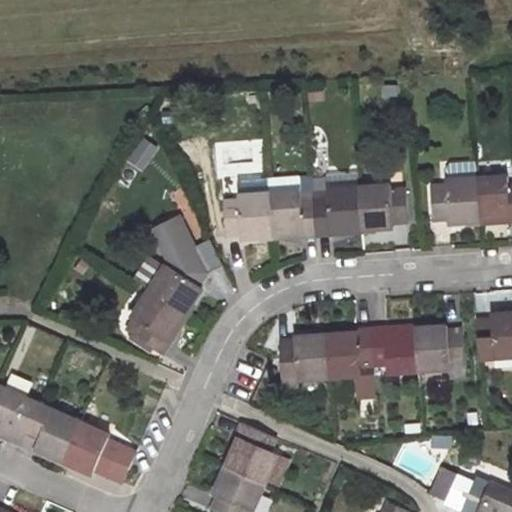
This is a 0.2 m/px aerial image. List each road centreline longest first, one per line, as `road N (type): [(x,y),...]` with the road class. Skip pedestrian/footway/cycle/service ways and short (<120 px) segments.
road 1 (residential): [(511,265),(325,279),(272,292),(230,329),(201,394)]
road 2 (residential): [(430,511),(411,485),(201,394)]
road 3 (residential): [(201,394),(148,511)]
